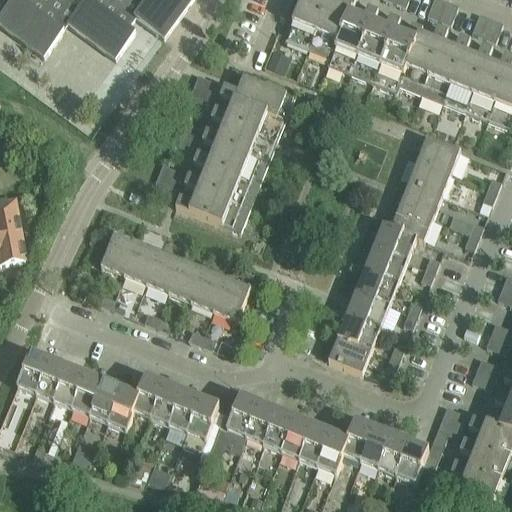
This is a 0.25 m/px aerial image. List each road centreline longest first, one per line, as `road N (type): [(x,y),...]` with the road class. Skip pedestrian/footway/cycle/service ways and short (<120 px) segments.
road 1 (residential): [(32,305),(220,383),(270,372),(307,377),(409,418),(425,408),(511,189)]
road 2 (residential): [(32,305),(85,197),(229,0)]
